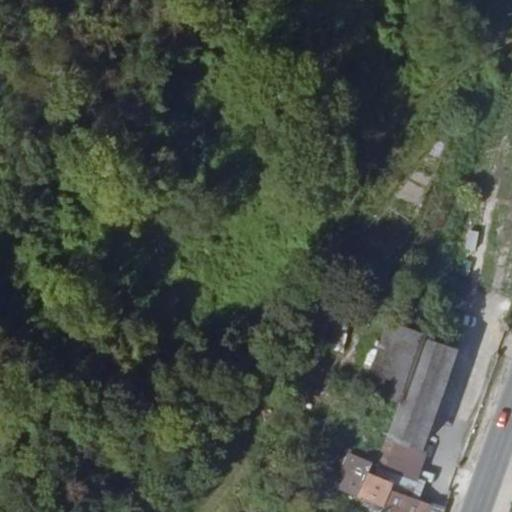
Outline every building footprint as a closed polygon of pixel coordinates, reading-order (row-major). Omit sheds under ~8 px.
[(329,264),(318,298),(338,305),(349,270),(329,264)] [(326,349),(344,351),(347,322),(329,320),(326,349)] [(403,406),(426,341),(389,328),(366,393),(403,406)] [(389,446),(420,457),(457,352),(426,341),(403,406),(389,446)] [(73,360),(60,353),(52,372),(67,378),(73,360)] [(392,492),(405,498),(420,457),(389,446),(378,479),(394,485),(392,492)] [(429,511),(431,507),(405,498),(392,492),(394,485),(378,479),(352,469),(338,511),(341,511),(429,511)]
